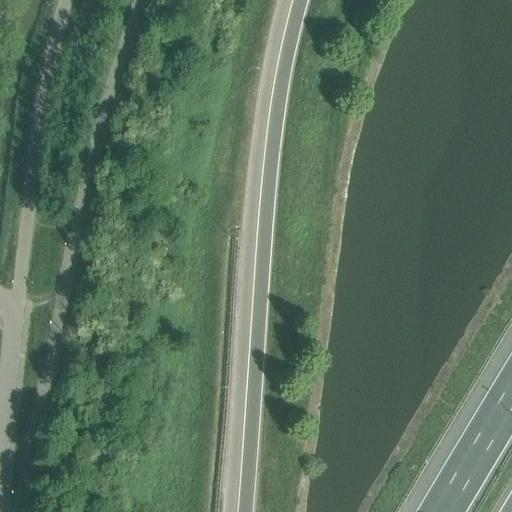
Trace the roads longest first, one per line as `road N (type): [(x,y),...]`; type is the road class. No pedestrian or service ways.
road 1 (motorway): [(302,0),(276,142),(247,511)]
road 2 (unclassified): [(0,454),(21,312)]
road 3 (motorway): [(511,397),(442,511)]
